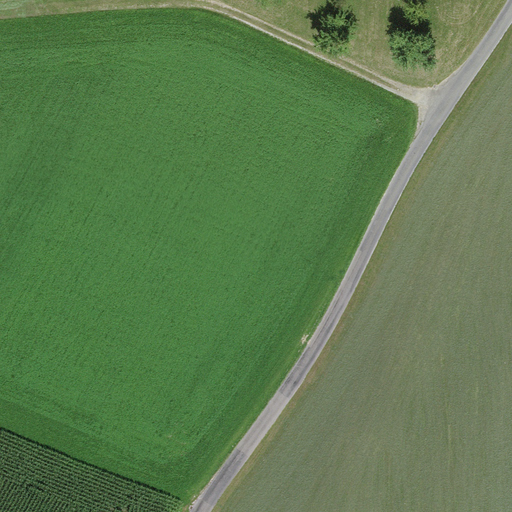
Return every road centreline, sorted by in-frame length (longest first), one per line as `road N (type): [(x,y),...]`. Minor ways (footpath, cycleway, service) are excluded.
road 1 (unclassified): [(201,511),(323,333),(441,112),(511,10)]
road 2 (track): [(0,18),(198,4),(441,112)]
